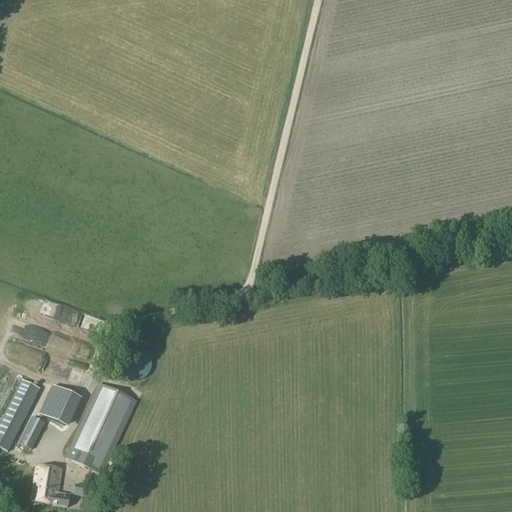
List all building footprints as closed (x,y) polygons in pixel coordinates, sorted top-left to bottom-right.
[(138,350),(137,350),(135,350),(133,350),(132,350),(131,350),(129,351),(127,352),(126,353),(124,354),(123,356),(122,358),(121,360),(120,361),(120,364),(120,365),(120,366),(120,367),(120,369),(121,371),(122,373),(123,374),(125,376),(126,377),(128,378),(131,379),(132,380),(133,380),(135,380),(138,380),(139,379),(141,379),(144,377),(145,376),(147,374),(148,373),(149,371),(149,370),(150,369),(150,367),(150,366),(150,363),(150,362),(149,359),(148,358),(147,357),(146,355),(145,354),(144,353),(143,352),(141,351),(140,351),(138,350)] [(58,370),(63,374),(67,367),(56,361),(50,372),(55,375),(58,370)] [(78,394),(87,376),(71,368),(61,386),(78,394)] [(40,390),(21,381),(0,422),(0,449),(8,453),(25,419),(25,420),(28,421),(29,418),(26,417),(40,390)] [(136,402),(99,384),(64,459),(101,476),(136,402)] [(45,424),(32,417),(18,444),(32,451),(45,424)] [(36,466),(31,502),(49,505),(51,505),(67,508),(69,499),(65,499),(66,494),(58,493),(61,470),(36,466)] [(75,485),(73,496),(92,498),(94,488),(75,485)]
